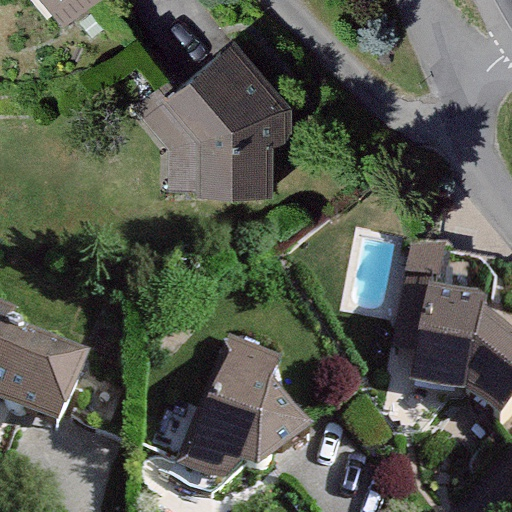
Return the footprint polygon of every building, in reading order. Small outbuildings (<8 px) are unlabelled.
[(52,0),(76,26),(113,0),(52,0)] [(286,118),(243,70),(180,115),(202,150),(202,205),(282,205),(286,118)] [(412,292),(428,294),(414,386),(470,395),(502,422),(511,410),(511,336),(487,316),(490,302),(454,297),(461,251),(420,245),(412,292)] [(18,325),(0,317),(0,419),(63,445),(90,380),(9,346),(18,325)] [(279,372),(241,359),(199,483),(245,502),(311,457),(272,405),(279,372)]
